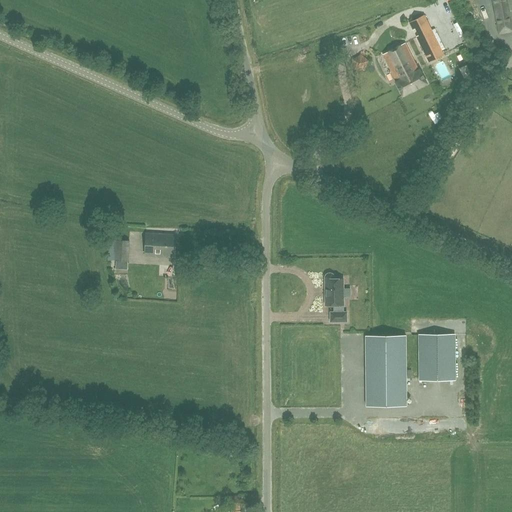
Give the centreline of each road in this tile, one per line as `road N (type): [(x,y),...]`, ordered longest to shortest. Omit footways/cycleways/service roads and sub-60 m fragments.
road 1 (unclassified): [(268,511),(267,199),(274,162)]
road 2 (unclassified): [(257,133),(210,130),(0,36)]
road 3 (unclassified): [(511,263),(274,162)]
road 4 (unclassified): [(257,133),(231,0)]
